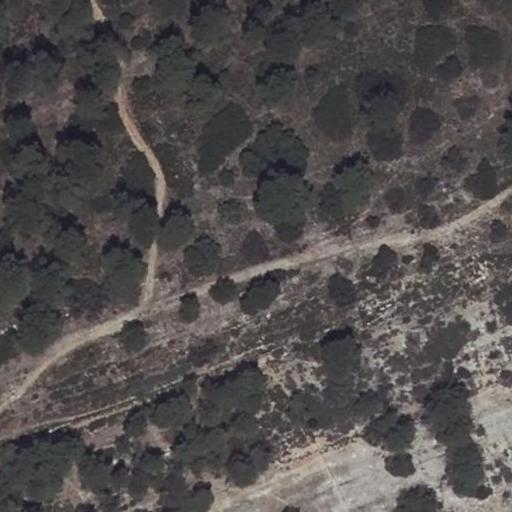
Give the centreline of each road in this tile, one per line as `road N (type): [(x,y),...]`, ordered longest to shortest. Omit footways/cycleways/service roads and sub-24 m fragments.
road 1 (track): [(414,237),(256,274),(75,338),(0,404)]
road 2 (track): [(133,317),(150,284),(156,174),(116,107),(113,66),(90,0)]
